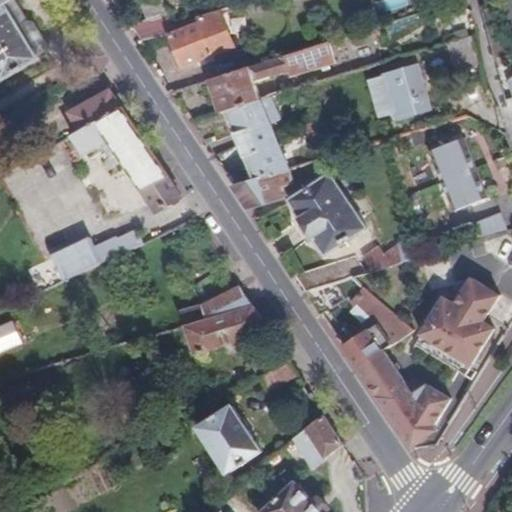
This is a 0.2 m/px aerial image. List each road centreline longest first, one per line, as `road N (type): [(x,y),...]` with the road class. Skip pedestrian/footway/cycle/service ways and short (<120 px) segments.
road 1 (tertiary): [(426,511),(87,0)]
road 2 (secondary): [(433,511),(511,404)]
